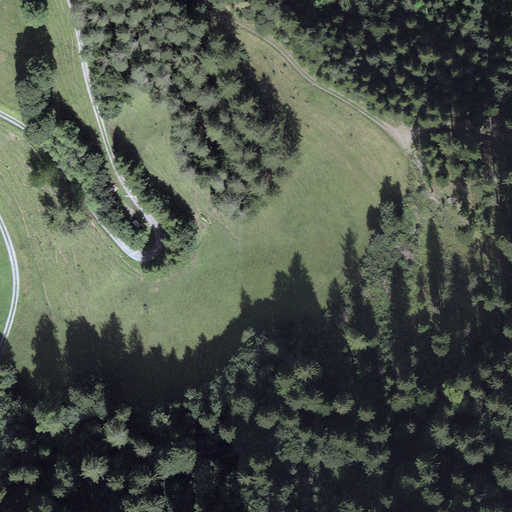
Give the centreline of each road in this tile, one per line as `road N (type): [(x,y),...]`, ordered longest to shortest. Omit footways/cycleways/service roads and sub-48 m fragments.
road 1 (track): [(0,113),(51,145),(132,254),(156,253),(160,229),(132,196),(108,136),(74,0)]
road 2 (track): [(198,0),(273,42),(314,82),(403,135),(424,204),(411,327)]
road 3 (track): [(0,356),(19,266),(0,223)]
